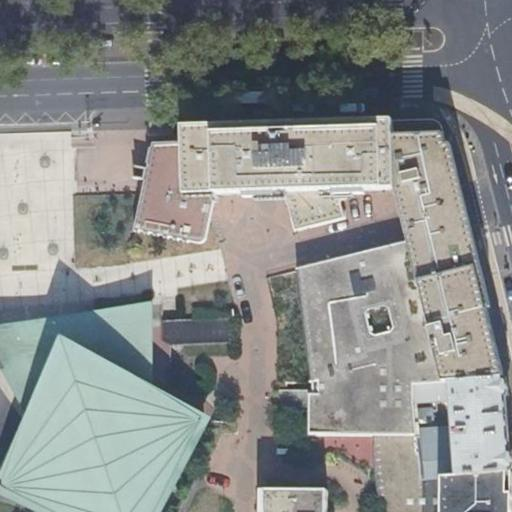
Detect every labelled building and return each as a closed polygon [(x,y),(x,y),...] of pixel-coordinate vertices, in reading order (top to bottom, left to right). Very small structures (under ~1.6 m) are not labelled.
[(181,126),(182,141),(184,194),(216,193),(283,191),(340,189),(396,187),(394,134),(393,119),(181,126)] [(403,220),(408,240),(444,378),(502,373),(461,205),(447,145),(442,139),(438,133),(394,134),(396,187),(403,220)] [(211,212),(216,193),(184,194),(182,141),(152,142),(151,148),(148,148),(146,163),(148,163),(147,167),(142,166),(134,165),(133,169),(132,175),(139,176),(139,179),(143,180),(140,195),(133,229),(183,240),(184,238),(205,243),(211,212)] [(340,189),(283,191),(290,207),(296,229),(345,216),(340,199),(340,189)] [(415,381),(444,378),(408,240),(300,266),(313,381),(313,392),(313,399),(313,434),(355,434),(364,433),(374,434),(418,433),(418,431),(414,398),(415,381)] [(308,381),(313,381),(300,266),(296,268),(296,273),(308,381)] [(83,322),(0,324),(0,362),(14,382),(39,416),(6,482),(2,481),(0,484),(55,511),(156,511),(204,416),(201,415),(199,419),(146,392),(147,369),(170,382),(172,343),(184,342),(228,341),(226,316),(181,318),(157,319),(95,321),(83,322)] [(418,431),(418,433),(423,477),(510,471),(511,471),(508,432),(504,373),(502,373),(444,378),(415,381),(414,398),(452,396),(456,440),(435,444),(433,429),(418,431)] [(508,511),(510,471),(423,477),(418,433),(374,434),(373,458),(378,511),(508,511)] [(262,511),(325,511),(326,490),(263,489),(262,511)]
